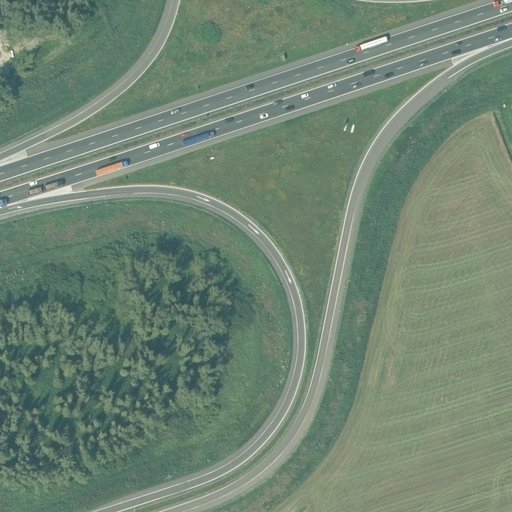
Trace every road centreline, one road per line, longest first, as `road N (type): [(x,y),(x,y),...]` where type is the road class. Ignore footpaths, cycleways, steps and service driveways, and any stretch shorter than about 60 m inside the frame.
road 1 (motorway): [(4,197),(145,190),(194,196),(251,226),(290,282),(298,365),(265,436),(217,474),(105,511)]
road 2 (motorway): [(173,511),(254,475),(286,442),(314,383),(357,183),(375,145),(434,82),(511,31)]
road 3 (motorway): [(511,3),(0,173)]
road 4 (motorway): [(4,197),(511,30)]
road 5 (motorway): [(175,0),(162,37),(130,80),(81,117),(0,156)]
